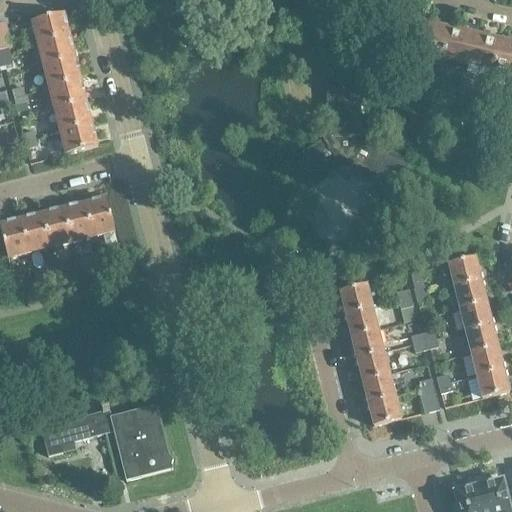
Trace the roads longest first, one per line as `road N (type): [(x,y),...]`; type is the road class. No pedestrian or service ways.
road 1 (residential): [(219,509),(135,161)]
road 2 (residential): [(352,474),(303,279)]
road 3 (residential): [(135,161),(95,0)]
road 4 (residential): [(0,198),(135,161)]
road 5 (residential): [(219,509),(352,474)]
